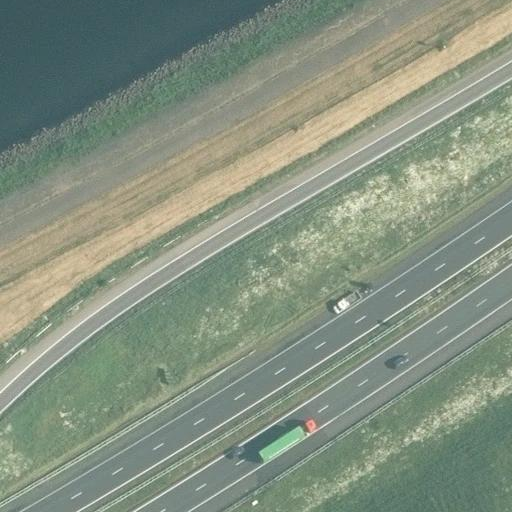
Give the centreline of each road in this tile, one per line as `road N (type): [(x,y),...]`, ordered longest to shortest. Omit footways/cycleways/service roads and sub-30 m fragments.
road 1 (motorway): [(511,62),(132,289),(0,395)]
road 2 (motorway): [(511,211),(36,511)]
road 3 (motorway): [(149,511),(511,274)]
